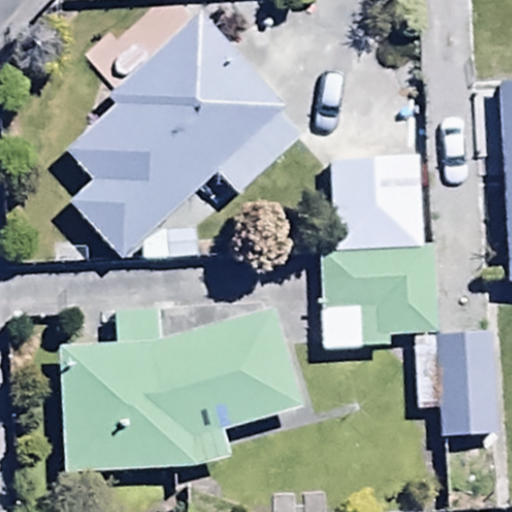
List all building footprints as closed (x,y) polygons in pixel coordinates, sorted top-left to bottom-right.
[(289,117),(200,13),(101,97),(114,111),(63,155),(86,182),(66,199),(121,264),(220,179),(237,199),(301,144),(282,123),(289,117)] [(511,47),(493,49),(505,252),(511,251),(511,47)] [(326,259),(417,257),(415,165),(324,167),(326,259)] [(489,439),(487,337),(436,338),(435,256),(417,257),(326,259),(317,259),(319,354),(390,352),(390,340),(410,339),(411,412),(437,411),(437,441),(489,439)] [(265,311),(157,345),(156,317),(110,319),(111,349),(56,352),(61,478),(200,472),(230,465),(222,438),(297,413),(265,311)]
